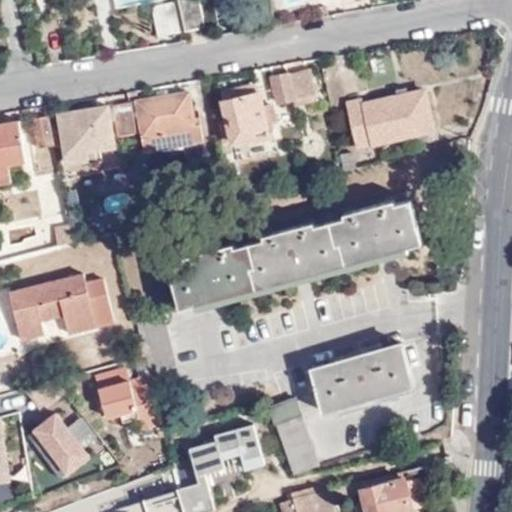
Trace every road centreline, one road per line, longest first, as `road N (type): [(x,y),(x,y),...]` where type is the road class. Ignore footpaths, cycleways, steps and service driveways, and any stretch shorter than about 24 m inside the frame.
road 1 (residential): [(0,93),(511,4)]
road 2 (tertiary): [(511,142),(483,511)]
road 3 (unknown): [(207,365),(400,321),(497,313)]
